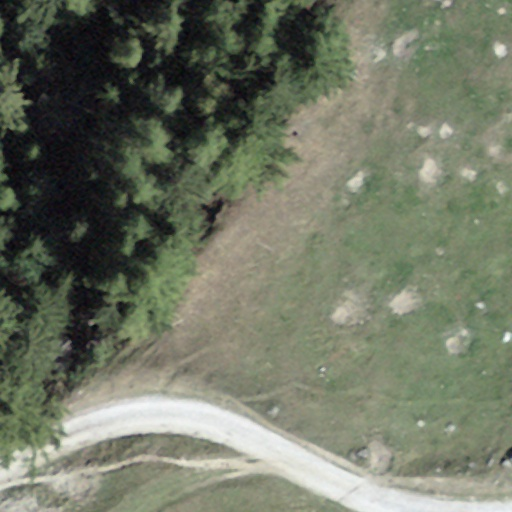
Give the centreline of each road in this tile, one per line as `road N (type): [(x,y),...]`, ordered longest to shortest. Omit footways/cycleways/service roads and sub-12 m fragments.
road 1 (track): [(420,511),(352,490),(217,420),(111,420),(0,463)]
road 2 (track): [(125,511),(166,484),(283,455)]
